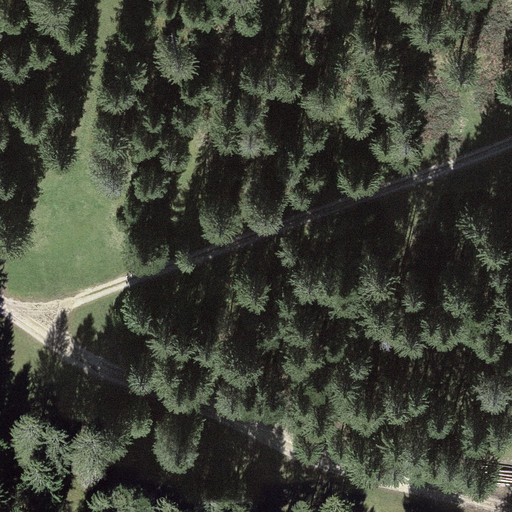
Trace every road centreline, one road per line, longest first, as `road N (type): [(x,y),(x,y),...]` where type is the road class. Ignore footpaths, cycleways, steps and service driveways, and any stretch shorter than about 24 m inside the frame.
road 1 (track): [(0,304),(72,349),(306,453),(500,511)]
road 2 (track): [(13,314),(144,285),(511,143)]
